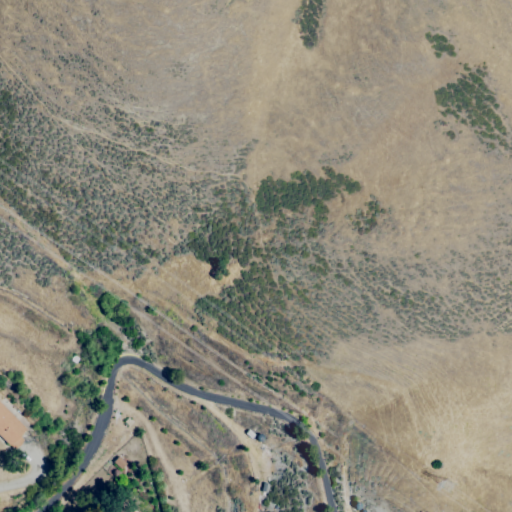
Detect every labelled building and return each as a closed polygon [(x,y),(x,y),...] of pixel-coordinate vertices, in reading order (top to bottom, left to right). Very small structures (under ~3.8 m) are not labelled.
[(105,310),(100,305),(104,302),(108,306),(105,310)] [(75,363),(70,360),(74,355),(79,358),(75,363)] [(16,446),(11,442),(8,445),(0,436),(0,402),(26,429),(19,436),(23,439),(16,446)] [(129,426),(124,422),(129,417),(133,421),(129,426)] [(120,469),(113,461),(118,455),(126,462),(120,469)] [(108,511),(122,500),(133,511),(108,511)]
